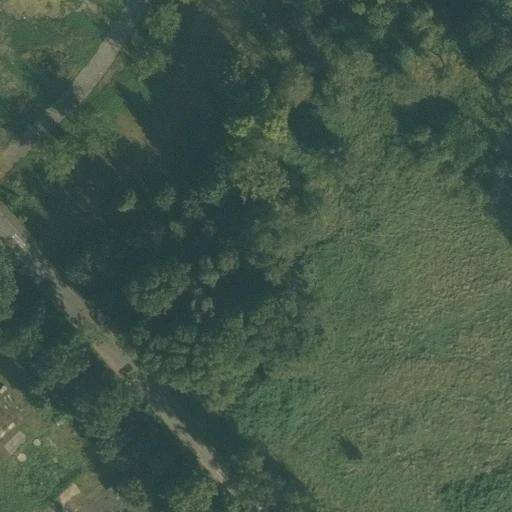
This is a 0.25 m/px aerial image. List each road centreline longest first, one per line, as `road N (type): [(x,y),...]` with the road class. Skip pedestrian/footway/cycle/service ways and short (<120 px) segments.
road 1 (residential): [(261,511),(0,223)]
road 2 (unknown): [(150,0),(79,108),(0,173)]
